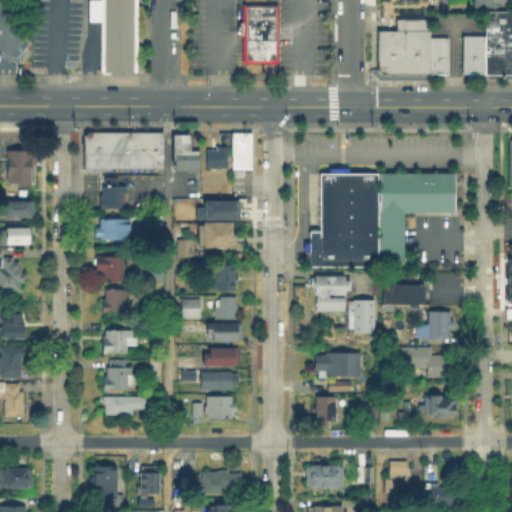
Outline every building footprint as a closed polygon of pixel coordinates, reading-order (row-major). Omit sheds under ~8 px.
[(138,0),(138,73),(102,73),(102,22),(96,22),(90,22),(90,0),(138,0)] [(490,11),(473,11),(473,0),(508,0),(508,5),(494,5),(494,7),(491,7),(490,11)] [(238,1),(239,65),(278,65),(277,1),(238,1)] [(511,11),(511,79),(464,79),(464,38),(483,38),(483,18),(483,11),(511,11)] [(429,22),(429,39),(449,39),(449,78),(429,78),(429,82),(379,82),(379,22),(429,22)] [(162,131),(162,170),(81,170),(81,130),(162,131)] [(253,172),(231,172),(231,134),(253,134),(253,172)] [(191,135),(191,153),(201,153),(200,171),(173,171),(173,135),(191,135)] [(229,169),(208,169),(208,149),(229,149),(229,169)] [(31,182),(31,185),(20,185),(20,182),(8,182),(8,151),(31,151),(31,182)] [(352,170),(352,173),(377,173),(377,260),(377,269),(312,269),(312,267),(308,267),(308,253),(305,253),(305,244),(308,244),(308,235),(312,235),(312,212),(320,212),(320,173),(329,173),(329,170),(352,170)] [(377,173),(451,173),(451,211),(401,211),(401,260),(377,260),(377,173)] [(118,177),(118,185),(126,185),(126,194),(123,194),(123,208),(102,208),(102,177),(118,177)] [(237,218),(193,218),(193,206),(201,206),(200,199),(237,199),(237,218)] [(35,218),(4,218),(4,201),(35,202),(35,218)] [(130,219),(130,239),(100,239),(100,238),(95,238),(95,227),(100,227),(100,219),(130,219)] [(231,224),(231,237),(237,237),(237,244),(231,244),(231,248),(205,248),(205,243),(198,243),(198,225),(206,225),(206,224),(231,224)] [(29,242),(0,242),(0,228),(29,228),(29,242)] [(196,258),(178,258),(178,241),(196,241),(196,258)] [(0,248),(6,248),(6,258),(16,258),(16,263),(20,263),(20,273),(24,273),(24,290),(0,290),(0,248)] [(124,271),(124,281),(102,281),(102,271),(98,271),(98,255),(124,255),(124,271)] [(234,291),(215,291),(215,266),(237,267),(236,283),(234,283),(234,291)] [(343,277),(343,279),(344,279),(344,282),(350,282),(349,291),(344,291),(344,296),(331,296),(331,298),(345,298),(345,312),(317,312),(317,294),(313,294),(313,287),(311,287),(311,278),(336,278),(336,277),(343,277)] [(425,306),(384,306),(384,287),(425,287),(425,306)] [(127,290),(127,309),(106,309),(106,305),(103,305),(103,297),(106,297),(106,290),(127,290)] [(222,320),(216,320),(216,302),(222,302),(222,298),(235,298),(235,320),(222,320)] [(349,334),(350,300),(374,301),(374,335),(349,334)] [(199,319),(182,319),(182,301),(200,301),(199,319)] [(0,337),(0,312),(24,312),(24,338),(0,337)] [(449,312),(449,314),(451,314),(451,322),(454,322),(454,333),(451,333),(451,340),(429,340),(429,312),(449,312)] [(150,334),(139,334),(139,322),(150,322),(150,334)] [(241,337),(241,342),(213,342),(213,337),(207,337),(207,325),(241,325),(241,337)] [(138,338),(138,346),(126,346),(126,351),(106,351),(106,331),(131,331),(131,338),(138,338)] [(21,377),(2,377),(3,347),(21,347),(21,377)] [(212,367),(204,367),(205,355),(212,356),(212,349),(238,349),(238,367),(212,367)] [(432,349),(432,356),(447,357),(447,377),(427,377),(427,368),(397,368),(397,349),(432,349)] [(346,353),(346,379),(316,379),(316,372),(313,372),(313,357),(316,357),(316,353),(346,353)] [(123,359),(123,368),(133,368),(133,387),(130,387),(130,391),(104,391),(104,373),(109,373),(109,359),(123,359)] [(235,382),(235,391),(200,391),(200,382),(183,382),(183,374),(235,374),(235,382)] [(0,381),(19,382),(19,389),(24,389),(24,414),(6,414),(6,398),(0,398),(0,381)] [(328,392),(328,382),(353,382),(353,392),(328,392)] [(233,399),(233,405),(237,405),(237,411),(233,411),(233,419),(206,419),(206,398),(222,398),(222,395),(233,395),(233,399)] [(443,395),(443,399),(453,399),(453,402),(455,402),(455,411),(453,411),(453,417),(442,417),(442,418),(435,418),(435,417),(425,417),(425,414),(422,414),(422,407),(425,407),(425,395),(443,395)] [(157,396),(157,413),(146,413),(146,408),(133,407),(133,415),(105,415),(105,396),(157,396)] [(335,422),(315,422),(315,398),(335,398),(335,422)] [(202,418),(194,418),(194,405),(202,405),(202,418)] [(400,489),(388,489),(388,477),(388,463),(407,463),(407,481),(400,481),(400,489)] [(154,464),(154,470),(157,470),(157,491),(137,491),(137,470),(139,470),(139,464),(154,464)] [(316,489),(306,489),(306,468),(316,468),(316,466),(343,466),(343,489),(316,489)] [(33,487),(0,487),(0,468),(33,468),(33,487)] [(117,476),(117,488),(118,488),(118,497),(100,497),(100,495),(95,495),(95,485),(92,485),(92,476),(90,476),(90,468),(117,468),(117,476)] [(373,483),(359,483),(359,470),(373,470),(373,483)] [(228,472),(228,474),(242,475),(242,487),(228,487),(228,495),(203,494),(203,492),(196,492),(196,488),(189,488),(189,477),(203,477),(203,472),(228,472)] [(454,506),(424,506),(424,487),(454,487),(454,506)] [(135,498),(135,506),(148,506),(148,498),(135,498)] [(375,511),(360,511),(360,499),(375,499),(375,511)] [(237,511),(233,511),(233,504),(210,503),(210,510),(199,510),(199,511),(237,511)]
